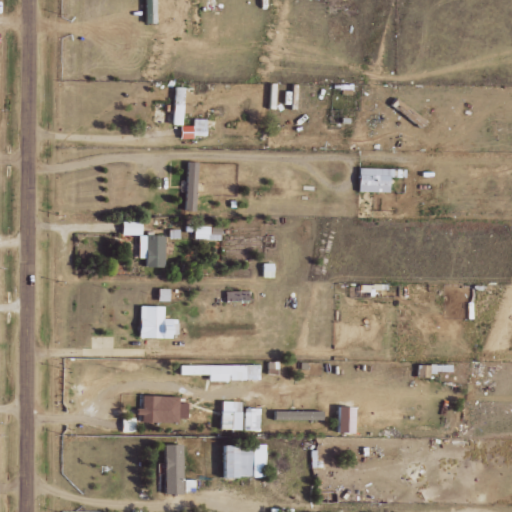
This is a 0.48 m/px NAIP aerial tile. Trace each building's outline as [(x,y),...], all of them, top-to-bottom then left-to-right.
[(145,0),(146,24),(157,24),(156,0),(145,0)] [(188,113),(189,88),(170,87),(169,124),(181,125),(182,113),(188,113)] [(177,136),(205,137),(205,119),(190,119),(190,126),(178,125),(177,136)] [(195,211),(197,162),(184,161),(182,210),(195,211)] [(387,169),(355,168),(354,191),(386,192),(387,169)] [(118,235),(140,235),(140,220),(118,220),(118,235)] [(217,240),(217,227),(192,226),(192,239),(217,240)] [(161,267),(162,236),(136,235),(136,258),(142,258),(142,267),(161,267)] [(173,338),(174,319),(162,318),(162,307),(136,306),(135,337),(173,338)] [(205,380),(256,379),(256,364),(194,365),(194,374),(205,374),(205,380)] [(433,375),(433,364),(414,365),(415,376),(433,375)] [(175,423),(176,397),(140,395),(139,408),(133,408),(133,415),(140,415),(139,422),(175,423)] [(217,429),(257,430),(257,408),(237,408),(237,401),(217,401),(217,429)] [(333,432),(352,432),(353,407),(334,407),(333,432)] [(318,419),(318,410),(270,411),(270,420),(318,419)] [(133,418),(120,418),(119,432),(133,432),(133,418)] [(439,423),(397,423),(397,433),(439,432),(439,423)] [(160,493),(178,494),(178,445),(161,444),(160,493)] [(217,445),(217,477),(264,477),(264,444),(217,445)]
